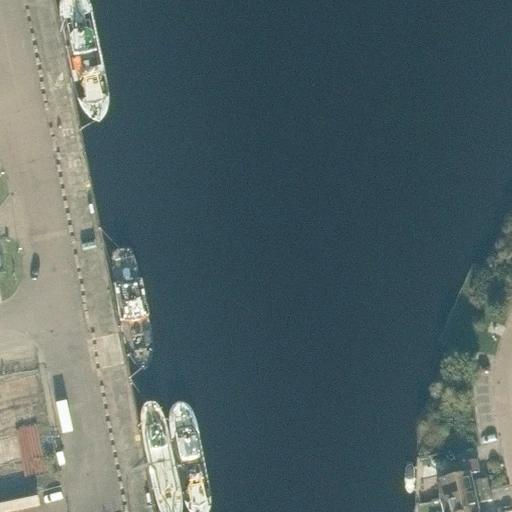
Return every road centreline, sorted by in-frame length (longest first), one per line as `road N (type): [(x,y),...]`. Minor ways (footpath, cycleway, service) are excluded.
road 1 (unclassified): [(81,301),(23,0)]
road 2 (unclassified): [(122,511),(81,301)]
